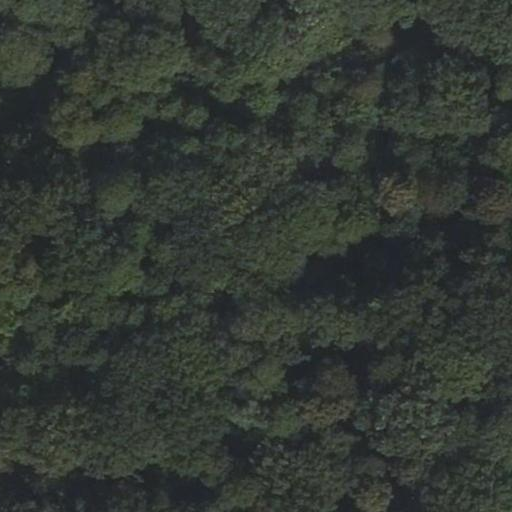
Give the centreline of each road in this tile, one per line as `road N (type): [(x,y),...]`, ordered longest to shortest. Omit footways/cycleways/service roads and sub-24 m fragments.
road 1 (track): [(325,511),(382,0)]
road 2 (track): [(0,283),(4,174),(96,28),(131,0)]
